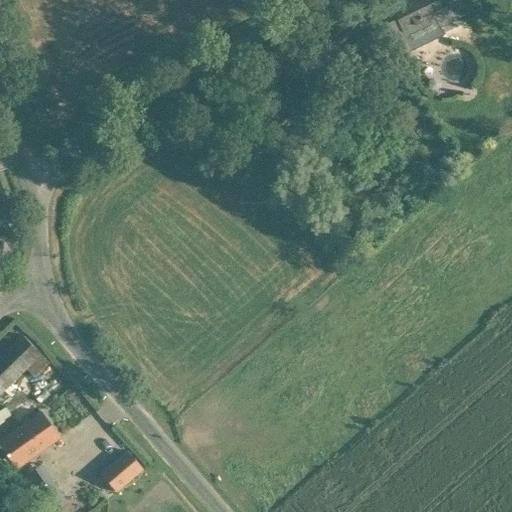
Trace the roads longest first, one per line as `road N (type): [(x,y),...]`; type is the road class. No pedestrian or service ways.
road 1 (unclassified): [(31,186),(96,134),(310,0)]
road 2 (unclassified): [(224,511),(52,307),(42,283)]
